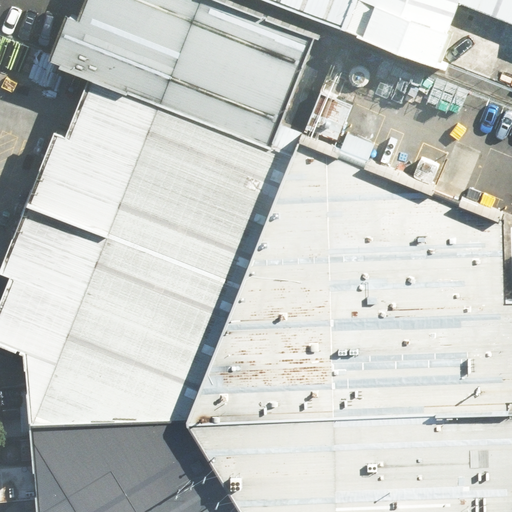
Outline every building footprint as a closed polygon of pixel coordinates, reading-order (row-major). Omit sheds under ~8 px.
[(77,0),(51,65),(271,152),(310,55),(172,0),(77,0)] [(307,0),(352,18),(359,0),(307,0)] [(465,0),(359,0),(352,18),(444,53),(463,8),(465,0)] [(511,0),(465,0),(463,8),(511,27),(511,0)] [(293,164),(271,152),(82,77),(0,281),(0,343),(29,353),(31,435),(197,422),(293,164)] [(197,422),(248,511),(511,511),(511,215),(305,139),(293,164),(197,422)] [(41,511),(248,511),(197,422),(31,435),(41,511)]
